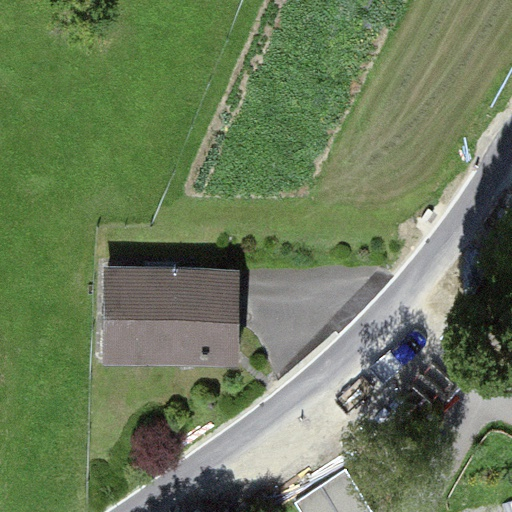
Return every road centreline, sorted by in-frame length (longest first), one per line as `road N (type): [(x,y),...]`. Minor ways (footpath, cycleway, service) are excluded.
road 1 (tertiary): [(182,511),(259,457),(395,325)]
road 2 (tertiary): [(395,325),(511,171)]
road 3 (residential): [(511,403),(395,325)]
